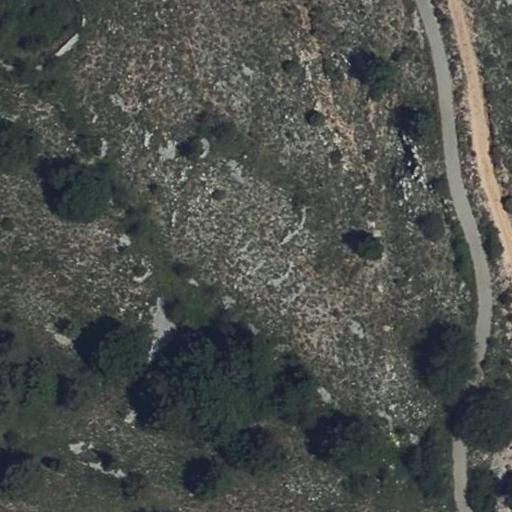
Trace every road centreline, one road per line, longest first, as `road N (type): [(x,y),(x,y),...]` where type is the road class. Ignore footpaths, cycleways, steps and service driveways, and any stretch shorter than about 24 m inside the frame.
road 1 (track): [(467,511),(457,443),(483,314),(481,273),(458,197),(423,0)]
road 2 (track): [(511,277),(453,0)]
